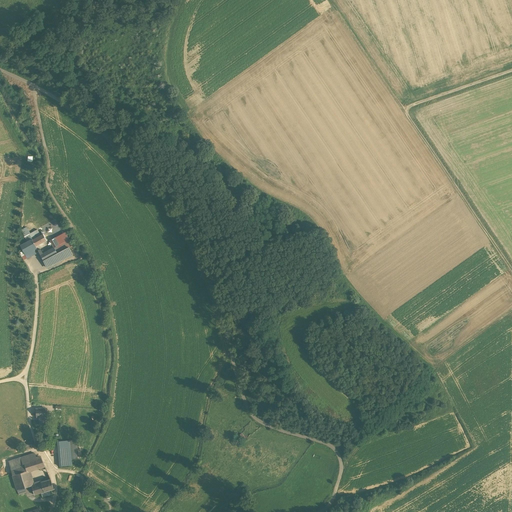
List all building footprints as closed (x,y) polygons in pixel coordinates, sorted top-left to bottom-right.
[(44,199),(40,201),(44,210),(48,209),(44,199)] [(25,237),(30,234),(26,228),(21,230),(25,237)] [(36,239),(40,236),(37,230),(32,233),(36,239)] [(32,240),(36,239),(32,233),(30,234),(25,237),(24,237),(27,242),(32,240)] [(54,248),(57,254),(72,246),(65,233),(64,233),(50,241),(54,248)] [(40,236),(32,240),(35,246),(46,241),(43,235),(40,236)] [(32,240),(27,242),(20,246),(23,252),(26,258),(27,260),(36,255),(34,251),(37,250),(35,247),(36,247),(35,246),(32,240)] [(38,251),(43,262),(48,259),(57,254),(54,248),(43,254),(40,250),(38,251)] [(60,262),(72,255),(69,248),(43,262),(46,267),(60,262)] [(45,408),(35,409),(36,417),(39,417),(39,424),(40,424),(40,423),(45,423),(45,424),(46,424),(46,418),(45,411),(45,408)] [(69,441),(57,442),(59,467),(71,466),(69,441)] [(37,460),(35,454),(8,462),(12,475),(28,470),(29,470),(38,467),(41,466),(44,465),(41,458),(37,460)] [(28,470),(12,475),(17,490),(24,488),(31,486),(33,485),(32,482),(31,482),(28,471),(29,471),(29,470),(28,470)] [(50,480),(40,483),(43,492),(44,492),(45,493),(48,492),(47,491),(53,489),(50,480)] [(33,485),(31,486),(34,495),(43,492),(40,483),(33,485)]
